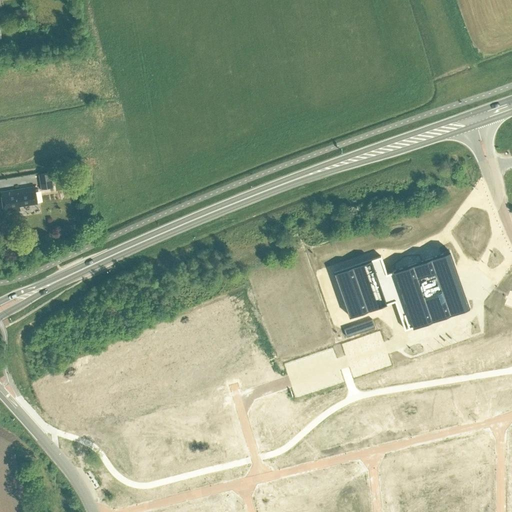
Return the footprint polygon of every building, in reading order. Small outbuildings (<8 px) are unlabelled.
[(28,14),(27,8),(13,10),(14,17),(28,14)] [(42,188),(53,186),(51,172),(39,174),(42,188)] [(1,190),(4,210),(20,207),(19,204),(37,201),(35,185),(1,190)] [(441,254),(387,272),(380,255),(335,271),(350,316),(395,300),(405,328),(461,309),(469,306),(464,291),(455,267),(450,251),(441,254)] [(372,318),(344,328),(346,336),(375,326),(372,318)] [(456,453),(456,469),(457,469),(457,475),(462,475),(462,469),(479,469),(479,453),(456,453)] [(415,462),(408,464),(408,468),(395,471),(394,467),(387,469),(390,482),(392,481),(393,486),(419,479),(415,462)] [(418,485),(419,492),(431,489),(429,482),(418,485)] [(353,486),(353,484),(340,487),(342,495),(345,494),(348,505),(361,502),(357,485),(353,486)] [(321,502),(317,486),(299,490),(304,511),(311,511),(322,509),(322,511),(331,511),(329,500),(321,502)] [(460,487),(460,494),(463,494),(463,511),(479,511),(480,509),(481,509),(481,502),(480,502),(480,494),(473,494),(473,487),(460,487)] [(271,500),(274,511),(290,511),(287,496),(271,500)] [(405,511),(419,511),(423,511),(422,502),(405,504),(405,511)]
